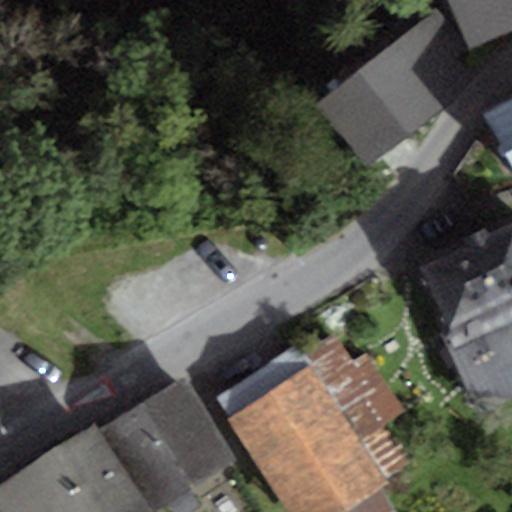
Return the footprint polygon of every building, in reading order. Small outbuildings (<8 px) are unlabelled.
[(511,31),(511,0),(446,0),(448,4),(468,50),(511,31)] [(468,50),(448,4),(318,107),(370,166),(475,68),(468,50)] [(511,99),(482,115),(511,170),(511,99)] [(511,225),(419,271),(444,321),(437,325),(481,415),(511,399),(511,225)] [(302,351),(313,368),(385,482),(411,465),(385,425),(404,413),(366,353),(353,362),(333,331),(302,351)] [(313,368),(228,421),(284,511),(348,511),(378,491),(387,486),(385,482),(313,368)] [(183,377),(99,428),(150,511),(173,511),(198,497),(192,486),(234,461),(183,377)] [(150,511),(99,428),(0,488),(0,511),(150,511)] [(392,511),(378,491),(348,511),(392,511)]
